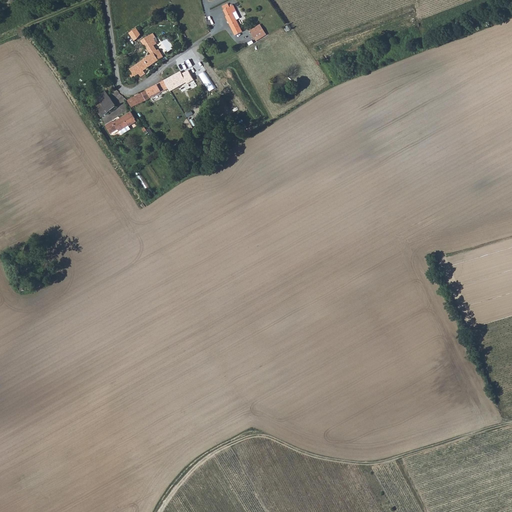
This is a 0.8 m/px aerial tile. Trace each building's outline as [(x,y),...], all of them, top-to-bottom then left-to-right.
[(227,16),(236,12),(233,3),(230,5),(229,3),(223,5),(225,9),(224,10),(227,16)] [(226,16),(235,35),(241,32),(236,20),(240,18),(237,11),(236,12),(227,16),(226,16)] [(250,35),(254,41),(265,36),(259,25),(252,29),(254,32),(250,35)] [(141,42),(145,48),(155,41),(151,35),(141,42)] [(155,41),(145,48),(151,55),(154,53),(157,51),(154,46),(157,44),(155,41)] [(164,58),(158,51),(155,54),(159,61),(164,58)] [(145,74),(144,72),(154,64),(159,61),(155,54),(154,53),(151,55),(127,72),(131,78),(134,76),(136,80),(140,76),(141,77),(145,74)] [(180,86),(187,81),(181,70),(163,81),(168,89),(169,91),(171,91),(169,88),(178,82),(180,86)] [(201,75),(210,92),(217,88),(208,71),(201,75)] [(163,81),(155,86),(160,93),(168,89),(163,81)] [(146,101),(160,93),(155,86),(141,93),(146,101)] [(134,98),(138,105),(146,101),(141,93),(134,98)] [(100,104),(94,108),(101,118),(115,107),(108,97),(100,103),(100,104)] [(138,105),(134,98),(126,102),(131,109),(138,105)] [(113,123),(112,121),(102,127),(107,135),(116,130),(118,135),(122,134),(129,130),(127,127),(136,123),(130,113),(113,123)]
